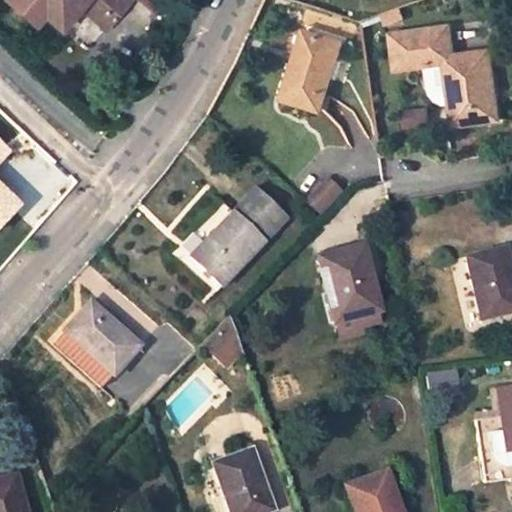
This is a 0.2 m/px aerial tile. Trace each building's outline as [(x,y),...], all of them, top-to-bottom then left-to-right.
[(109,30),(134,0),(4,0),(35,26),(45,14),(61,28),(81,5),(109,30)] [(296,60),(285,99),(322,110),(344,41),(309,31),(299,61),(296,60)] [(447,71),(453,104),(456,124),(500,118),(490,50),(446,56),(443,38),(387,45),(393,79),(428,74),(447,71)] [(428,74),(433,107),(453,104),(447,71),(428,74)] [(233,211),(190,256),(223,287),(288,217),(257,187),(233,211)] [(311,207),(323,218),(340,200),(328,190),(311,207)] [(363,247),(318,258),(336,321),(379,310),(363,247)] [(511,274),(506,249),(467,259),(481,319),(511,311),(511,274)] [(78,349),(111,377),(139,345),(90,304),(65,334),(80,347),(78,349)] [(242,349),(230,315),(202,345),(225,366),(242,349)] [(80,347),(65,334),(54,346),(103,387),(111,377),(78,349),(80,347)] [(475,421),(486,482),(511,478),(511,387),(497,389),(502,416),(475,421)] [(237,456),(250,451),(247,443),(234,447),(237,456)] [(265,511),(272,510),(250,451),(237,456),(213,465),(230,511),(265,511)] [(400,511),(387,473),(346,488),(354,511),(400,511)] [(0,511),(21,511),(11,477),(0,480),(0,511)]
